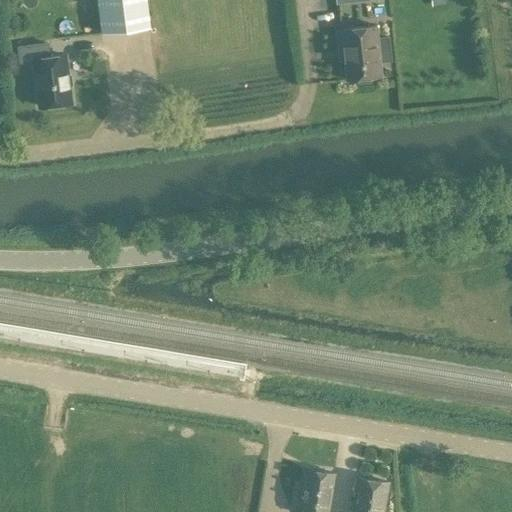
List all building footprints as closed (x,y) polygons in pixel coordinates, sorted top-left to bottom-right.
[(97,0),(102,33),(150,27),(146,0),(97,0)] [(380,76),(379,62),(390,61),(387,37),(376,38),(375,25),(337,29),(339,52),(343,51),(346,79),(380,76)] [(33,59),(39,106),(71,102),(65,55),(33,59)] [(295,497),(293,510),(301,511),(327,511),(334,472),(306,467),(300,498),(295,497)] [(382,511),(388,481),(357,475),(350,511),(382,511)]
